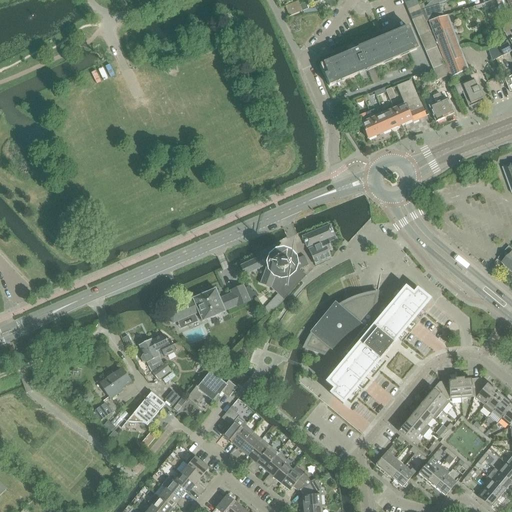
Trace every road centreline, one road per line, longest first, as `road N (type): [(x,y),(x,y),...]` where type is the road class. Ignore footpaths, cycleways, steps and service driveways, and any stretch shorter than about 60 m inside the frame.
road 1 (secondary): [(62,308),(343,188)]
road 2 (residential): [(366,511),(360,449),(431,361),(479,354),(511,382)]
road 3 (residential): [(343,188),(330,119),(303,61),(349,0)]
road 4 (secondary): [(390,197),(418,242),(511,318)]
road 5 (secondary): [(511,303),(428,233),(402,194)]
road 6 (residential): [(483,511),(459,492),(444,510),(424,510),(383,490)]
